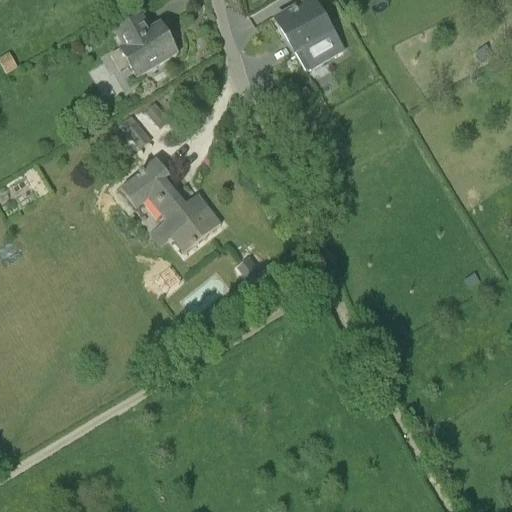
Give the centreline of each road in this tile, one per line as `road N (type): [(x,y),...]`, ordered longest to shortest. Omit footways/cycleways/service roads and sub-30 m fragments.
road 1 (track): [(0,478),(264,322),(321,278)]
road 2 (track): [(451,511),(321,278)]
road 3 (unclassified): [(321,278),(250,110)]
